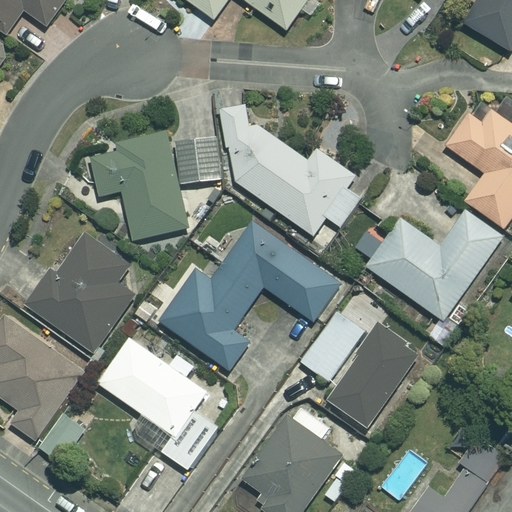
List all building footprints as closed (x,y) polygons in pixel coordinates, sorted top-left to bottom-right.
[(76,0),(0,0),(0,26),(12,36),(32,11),(54,29),(76,0)] [(315,0),(185,0),(218,23),(234,0),(242,0),(291,34),(315,0)] [(511,0),(486,0),(472,25),(511,49),(511,0)] [(0,74),(16,53),(0,41),(0,103),(13,86),(0,76),(0,74)] [(315,162),(265,129),(255,129),(254,107),(227,107),(229,151),(238,151),(241,183),(335,246),(367,200),(353,190),(362,177),(323,150),(315,162)] [(511,120),(499,112),(491,125),(476,115),(453,148),(492,175),(473,203),(511,229),(511,228),(511,120)] [(185,187),(177,149),(174,134),(124,144),(126,154),(99,160),(107,198),(130,194),(140,243),(195,232),(185,187)] [(177,149),(185,187),(231,178),(223,139),(177,149)] [(510,239),(472,213),(447,249),(407,221),(398,234),(374,217),(357,243),(380,259),(374,268),(452,323),(510,239)] [(348,284),(261,223),(219,282),(203,271),(166,323),(238,373),(258,344),(240,331),(271,288),(320,323),(348,284)] [(154,280),(92,236),(65,275),(58,270),(32,305),(102,355),(154,280)] [(372,332),(344,313),(308,364),(336,384),(372,332)] [(90,375),(11,319),(0,334),(0,362),(6,367),(0,375),(0,394),(26,413),(17,425),(42,443),(90,375)] [(425,354),(384,326),(364,356),(367,358),(337,403),(376,429),(425,354)] [(177,367),(137,340),(106,386),(151,416),(139,434),(196,472),(225,430),(201,414),(215,394),(193,379),(200,368),(184,357),(177,367)] [(66,463),(91,427),(85,423),(92,413),(79,404),(47,450),(66,463)] [(270,511),(312,511),(361,444),(310,408),(300,422),(296,419),(250,481),(273,498),(265,508),(270,511)] [(477,511),(511,461),(482,441),(466,465),(471,468),(451,499),(434,488),(417,511),(477,511)] [(342,504),(363,474),(350,465),(330,496),(342,504)]
